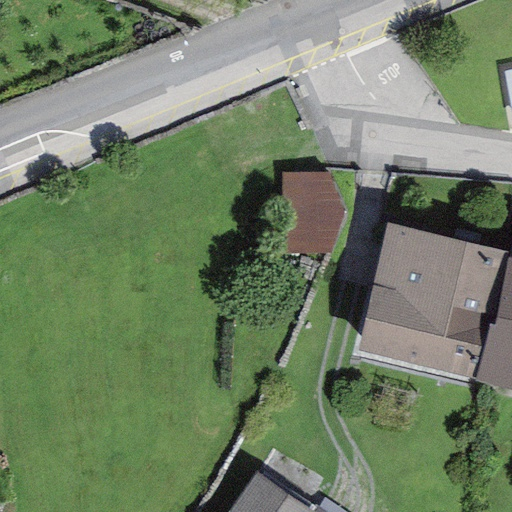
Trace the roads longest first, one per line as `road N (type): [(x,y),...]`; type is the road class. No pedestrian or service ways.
road 1 (residential): [(327,15),(0,145)]
road 2 (unclassified): [(327,15),(375,103),(432,144),(511,157)]
